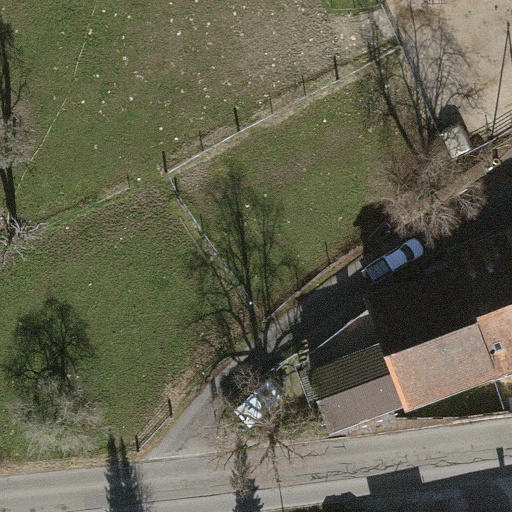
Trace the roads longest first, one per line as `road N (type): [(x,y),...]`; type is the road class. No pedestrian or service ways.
road 1 (unclassified): [(511,200),(413,248),(273,345),(194,426),(157,493)]
road 2 (tertiary): [(157,493),(511,446)]
road 3 (tertiary): [(0,510),(157,493)]
